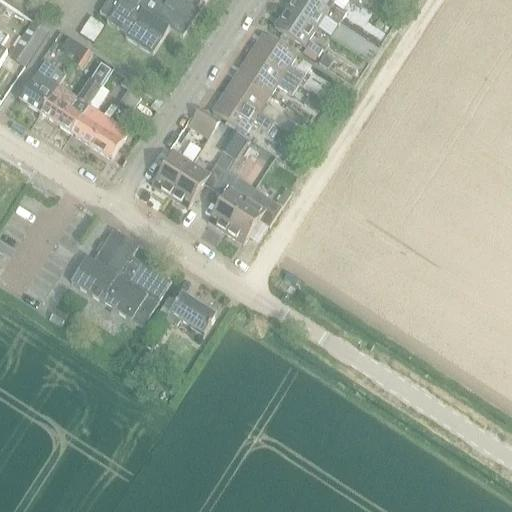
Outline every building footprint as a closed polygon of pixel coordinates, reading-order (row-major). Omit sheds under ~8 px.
[(19,0),(0,0),(0,17),(14,26),(27,4),(19,0)] [(109,0),(109,1),(99,16),(108,22),(106,26),(126,39),(125,40),(152,58),(169,32),(182,40),(200,13),(197,11),(201,4),(204,6),(208,0),(109,0)] [(309,0),(294,0),(287,12),(317,31),(331,40),(338,28),(342,22),(309,0)] [(309,0),(342,22),(346,16),(333,7),(337,0),(309,0)] [(357,2),(351,11),(381,31),(387,22),(357,2)] [(309,44),(317,31),(287,12),(274,31),(318,59),(322,53),(309,44)] [(90,18),(79,35),(94,45),(105,28),(92,19),(90,18)] [(10,59),(24,69),(25,69),(49,33),(34,24),(10,59)] [(263,37),(250,57),(298,88),(311,69),(302,63),(296,72),(290,68),(296,59),(263,37)] [(68,39),(61,49),(78,60),(84,51),(85,50),(85,49),(68,38),(68,39)] [(92,57),(84,51),(78,60),(74,67),(82,72),(92,57)] [(298,88),(250,57),(238,76),(271,98),(277,89),(292,99),(298,88)] [(40,116),(58,89),(65,78),(45,65),(20,103),(40,116)] [(58,89),(40,116),(59,129),(71,136),(101,90),(100,90),(111,73),(101,67),(90,83),(89,83),(77,101),(58,89)] [(271,98),(238,76),(225,95),(274,127),(287,135),(292,128),(279,119),(280,116),(266,106),(271,98)] [(66,79),(61,87),(77,97),(82,89),(66,79)] [(126,80),(121,88),(135,97),(140,89),(126,80)] [(71,136),(91,149),(109,122),(116,111),(111,108),(104,119),(95,113),(107,95),(101,90),(71,136),(71,137),(71,136)] [(274,127),(225,95),(213,115),(246,136),(252,127),(267,137),(274,127)] [(295,124),(299,114),(285,108),(280,118),(295,124)] [(109,122),(91,149),(111,162),(140,118),(130,111),(119,128),(109,122)] [(220,124),(202,113),(200,111),(193,121),(214,134),(220,124)] [(175,155),(175,156),(153,190),(170,201),(193,167),(175,155)] [(193,167),(170,201),(188,213),(204,188),(214,195),(227,175),(216,168),(210,178),(193,167)] [(227,175),(214,195),(224,201),(208,226),(226,237),(248,203),(231,192),(238,181),(227,175)] [(282,210),(271,203),(255,192),(248,203),(226,237),(243,248),(259,224),(269,231),(282,210)] [(73,249),(79,226),(60,222),(55,244),(73,249)] [(172,285),(169,283),(132,260),(139,249),(113,233),(104,247),(102,245),(104,247),(100,254),(97,253),(96,254),(99,255),(93,264),(87,260),(71,285),(142,331),(159,306),(158,305),(172,285)] [(51,250),(42,264),(56,273),(65,260),(51,250)] [(205,338),(216,320),(182,298),(177,306),(169,300),(157,318),(160,320),(153,330),(165,337),(171,327),(176,330),(181,322),(205,338)]
